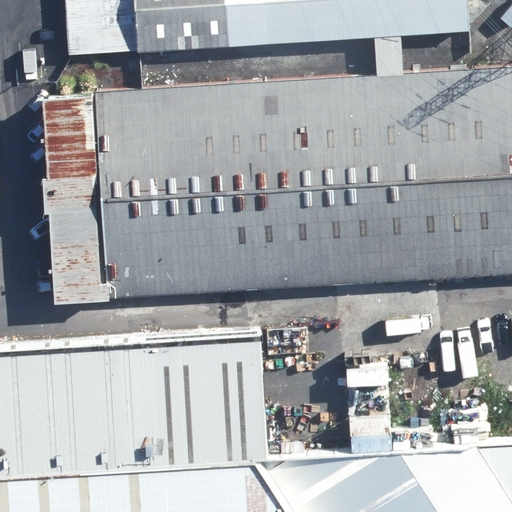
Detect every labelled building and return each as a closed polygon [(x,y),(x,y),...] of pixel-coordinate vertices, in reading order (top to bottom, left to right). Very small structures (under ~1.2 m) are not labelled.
[(127,45),(123,0),(48,0),(52,51),(127,45)] [(130,0),(135,61),(473,35),(469,0),(130,0)] [(511,80),(45,105),(56,303),(511,280),(511,80)] [(0,349),(0,475),(266,458),(265,332),(0,349)] [(511,511),(511,447),(266,458),(295,511),(511,511)] [(0,475),(0,511),(295,511),(266,458),(0,475)]
